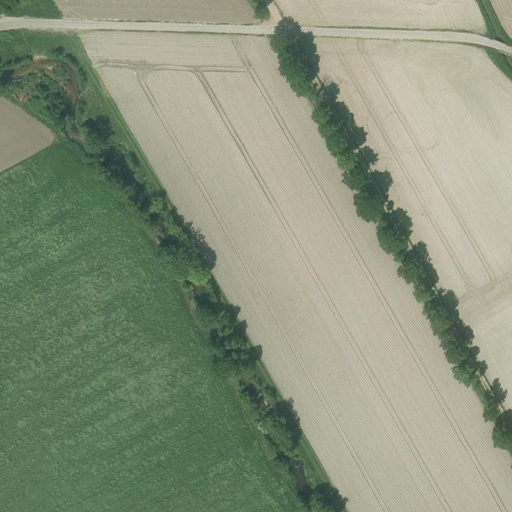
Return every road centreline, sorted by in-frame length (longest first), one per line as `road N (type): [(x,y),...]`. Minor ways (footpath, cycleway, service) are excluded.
road 1 (unclassified): [(511,53),(463,39),(0,27)]
road 2 (track): [(261,0),(511,427)]
